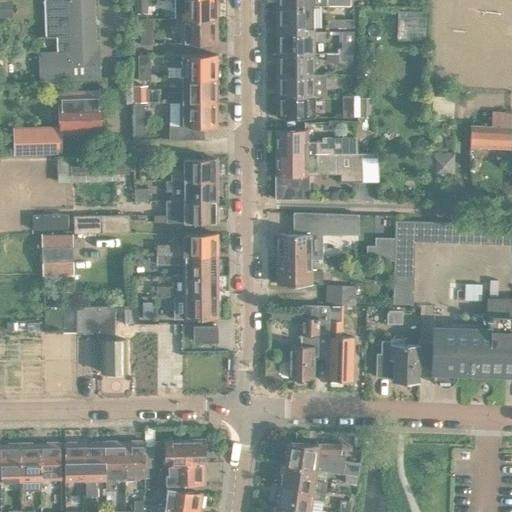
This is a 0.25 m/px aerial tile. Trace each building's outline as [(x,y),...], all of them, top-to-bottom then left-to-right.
[(47,52),(38,52),(39,81),(48,80),(98,78),(98,50),(94,50),(92,0),(45,0),(46,36),(57,36),(57,51),(47,52)] [(145,0),(134,0),(135,13),(146,12),(145,0)] [(214,6),(213,0),(174,0),(175,18),(181,19),(214,18),(214,16),(216,14),(216,8),(214,6)] [(312,27),(312,5),(278,6),(278,7),(276,9),(276,16),(278,18),(278,27),(312,27)] [(396,39),(425,39),(426,7),(397,6),(396,39)] [(140,42),(152,42),(152,18),(140,18),(140,42)] [(216,23),(214,21),(214,18),(181,19),(181,42),(214,42),(214,31),(216,28),(216,23)] [(328,20),(328,28),(353,28),(353,20),(328,20)] [(276,42),(276,50),(278,52),(278,53),(312,53),(312,31),(278,31),(278,40),(276,42)] [(352,31),(340,31),(340,53),(352,53),(352,31)] [(312,74),(312,53),(278,53),(278,61),(276,63),(276,74),(312,74)] [(338,53),(326,53),(326,63),(338,63),(338,53)] [(214,54),(181,54),(181,78),(214,77),(214,75),(216,73),(216,67),(214,65),(214,54)] [(137,78),(149,78),(149,55),(137,55),(137,78)] [(130,63),(115,64),(115,76),(131,76),(130,63)] [(279,95),(313,95),(312,74),(276,74),(276,84),(279,86),(279,95)] [(214,80),(214,77),(181,78),(181,91),(167,91),(167,102),(169,102),(181,102),(214,102),(214,90),(216,87),(216,82),(214,80)] [(131,102),(131,79),(117,80),(117,103),(131,102)] [(147,102),(146,86),(133,86),(133,103),(143,103),(147,102)] [(59,129),(14,130),(15,154),(60,153),(59,133),(101,131),(100,101),(99,101),(99,90),(78,91),(79,102),(58,102),(59,129)] [(313,117),(313,95),(279,95),(279,96),(276,98),(276,105),(279,107),(279,117),(313,117)] [(353,96),(342,96),(343,118),(353,118),(353,96)] [(369,98),(358,98),(358,117),(370,117),(369,98)] [(214,103),(214,102),(181,102),(169,102),(169,138),(203,138),(202,126),(214,126),(214,113),(216,111),(216,105),(214,103)] [(144,116),(143,103),(133,103),(134,140),(144,140),(144,125),(147,125),(147,119),(144,116)] [(470,125),(470,146),(506,147),(508,112),(491,112),(490,126),(470,125)] [(434,125),(434,150),(454,150),(454,125),(434,125)] [(306,129),(275,129),(275,154),(356,153),(356,137),(321,137),(321,141),(306,141),(306,129)] [(376,166),(376,153),(356,153),(275,154),(275,197),(307,197),(307,187),(312,187),(312,174),(322,174),(322,173),(340,173),(340,179),(340,181),(361,181),(361,166),(376,166)] [(112,157),(69,157),(69,174),(69,176),(117,175),(129,174),(129,156),(112,157)] [(215,161),(215,158),(183,158),(183,170),(170,170),(170,180),(215,180),(215,172),(217,169),(217,164),(215,161)] [(151,168),(151,159),(138,159),(138,168),(151,168)] [(217,189),(215,187),(215,180),(170,180),(165,180),(165,191),(172,191),(172,200),(215,200),(215,197),(217,194),(217,189)] [(147,201),(147,189),(134,189),(134,201),(147,201)] [(217,206),(215,203),(215,200),(172,200),(165,200),(165,215),(154,215),(154,221),(165,221),(165,222),(214,221),(215,221),(215,213),(217,211),(217,206)] [(33,212),(33,226),(69,226),(69,211),(33,212)] [(277,238),(275,238),(275,248),(277,248),(277,258),(309,257),(321,258),(320,233),(357,233),(357,213),(292,211),(292,233),(277,233),(277,238)] [(73,233),(129,231),(129,219),(128,217),(126,216),(124,215),(71,216),(71,217),(72,217),(73,233)] [(511,224),(395,220),(394,252),(414,253),(414,241),(511,245),(511,224)] [(157,244),(157,255),(216,255),(216,247),(217,244),(217,239),(215,237),(215,233),(183,233),(183,244),(157,244)] [(70,235),(41,235),(42,271),(71,271),(70,235)] [(394,252),(394,238),(375,238),(375,246),(366,246),(365,259),(393,259),(394,252)] [(412,304),(414,253),(394,252),(392,303),(412,304)] [(157,255),(156,255),(156,264),(183,264),(184,276),(216,275),(216,272),(218,270),(218,264),(216,262),(216,255),(157,255)] [(277,258),(275,258),(275,259),(277,259),(277,269),(276,271),(276,276),(277,278),(277,283),(321,283),(321,270),(309,271),(309,257),(277,258)] [(374,267),(374,282),(388,283),(389,268),(374,267)] [(155,297),(160,297),(216,297),(216,289),(218,286),(218,281),(216,278),(216,275),(184,276),(171,276),(171,285),(155,286),(155,297)] [(464,297),(481,298),(481,283),(465,282),(464,297)] [(354,306),(355,286),(327,286),(327,305),(354,306)] [(127,296),(118,296),(118,305),(127,305),(127,296)] [(216,303),(216,297),(160,297),(160,305),(171,305),(184,305),(184,318),(216,317),(216,314),(218,311),(218,306),(216,303)] [(485,329),(433,327),(431,371),(511,373),(511,297),(486,297),(485,329)] [(150,302),(142,302),(142,319),(150,319),(150,302)] [(301,305),(272,304),(272,318),(301,318),(301,305)] [(122,371),(125,371),(125,339),(114,339),(114,305),(75,306),(75,332),(96,332),(96,366),(101,366),(101,371),(110,371),(110,374),(122,374),(122,371)] [(301,318),(301,346),(289,345),(288,377),(292,377),(293,380),(305,380),(305,377),(312,378),(313,356),(317,356),(317,334),(328,334),(329,305),(327,305),(301,305),(301,318)] [(138,324),(137,306),(128,306),(128,324),(138,324)] [(402,323),(403,310),(388,310),(387,323),(402,323)] [(329,336),(340,337),(341,321),(330,320),(329,336)] [(5,322),(5,330),(16,330),(16,322),(5,322)] [(193,326),(193,341),(216,341),(216,326),(193,326)] [(341,336),(340,337),(329,336),(327,378),(330,378),(330,381),(341,381),(341,378),(352,379),(353,349),(353,339),(353,337),(341,336)] [(416,380),(418,380),(419,344),(402,344),(402,338),(389,338),(389,341),(380,341),(380,354),(376,354),(375,376),(392,376),(392,380),(405,380),(407,383),(414,383),(416,380)] [(265,379),(274,379),(274,363),(284,363),(284,349),(283,349),(268,348),(268,349),(266,349),(265,379)] [(167,465),(204,464),(203,439),(164,440),(164,465),(167,465)] [(130,440),(130,443),(124,443),(124,480),(134,480),(134,476),(145,475),(144,465),(144,443),(142,443),(142,440),(130,440)] [(75,481),(84,481),(84,444),(77,444),(77,441),(65,442),(66,444),(63,444),(64,477),(75,477),(75,481)] [(94,476),(104,476),(104,441),(91,441),(91,444),(84,444),(84,481),(85,495),(97,495),(97,487),(94,487),(94,476)] [(115,480),(124,480),(124,443),(116,443),(116,441),(104,441),(104,476),(115,476),(115,480)] [(40,489),(40,481),(39,445),(31,445),(31,442),(19,443),(20,478),(20,489),(40,489)] [(46,445),(39,445),(40,481),(49,481),(49,477),(60,477),(59,444),(57,444),(57,442),(46,442),(46,445)] [(6,445),(0,445),(0,482),(9,482),(9,478),(20,478),(19,443),(6,443),(6,445)] [(283,452),(281,463),(314,468),(341,471),(342,461),(343,454),(340,453),(341,444),(287,443),(285,451),(283,452)] [(153,445),(144,445),(144,465),(154,465),(153,445)] [(341,471),(344,472),(357,473),(359,462),(343,460),(341,471)] [(313,479),(314,469),(314,468),(281,463),(280,472),(282,474),(281,484),(324,490),(325,481),(313,479)] [(202,475),(204,475),(204,464),(167,465),(168,474),(165,474),(165,484),(202,483),(202,475)] [(144,465),(145,475),(154,475),(154,465),(144,465)] [(357,473),(344,472),(343,481),(356,482),(357,473)] [(277,495),(275,504),(309,509),(310,498),(322,500),(324,490),(281,484),(279,494),(277,495)] [(161,498),(160,507),(193,511),(196,511),(197,506),(200,506),(201,495),(199,494),(199,492),(167,488),(165,498),(161,498)] [(133,500),(133,510),(142,510),(142,500),(133,500)] [(340,500),(338,511),(347,511),(349,501),(340,500)]
